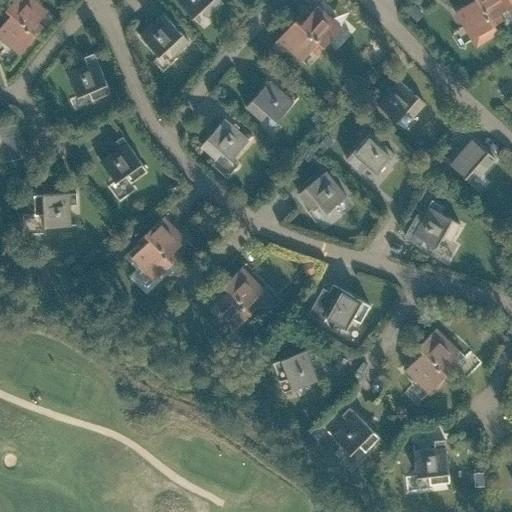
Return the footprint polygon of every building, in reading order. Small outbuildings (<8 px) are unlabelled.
[(36,0),(13,0),(6,8),(36,34),(43,26),(38,21),(48,10),(36,0)] [(221,0),(177,0),(193,17),(202,9),(208,16),(223,2),(221,0)] [(494,25),(478,0),(465,0),(468,3),(455,11),(477,45),(498,31),(494,25)] [(511,0),(478,0),(494,25),(503,19),(499,13),(511,5),(511,4),(511,0)] [(418,4),(407,12),(412,19),(424,11),(422,7),(421,8),(418,4)] [(302,11),(295,19),(324,46),(342,26),(317,5),(307,16),(302,11)] [(36,34),(6,8),(0,15),(0,16),(5,21),(0,26),(0,36),(20,54),(36,34)] [(165,14),(141,37),(159,56),(168,47),(174,54),(189,40),(165,14)] [(324,46),(295,19),(278,39),(302,60),(312,49),(317,54),(324,46)] [(87,63),(67,71),(78,96),(89,91),(92,99),(111,92),(95,52),(84,56),(87,63)] [(351,77),(342,87),(348,93),(357,83),(351,77)] [(399,79),(377,103),(397,120),(405,111),(412,117),(426,102),(399,79)] [(270,80),(246,106),(262,120),(268,113),(277,121),(294,101),(270,80)] [(359,91),(353,98),(361,105),(367,98),(359,91)] [(225,118),(201,145),(217,158),(223,151),(232,159),(249,139),(225,118)] [(0,160),(4,159),(5,160),(22,156),(18,139),(14,140),(13,135),(19,134),(17,122),(0,126),(0,160)] [(369,132),(346,158),(361,171),(367,165),(376,172),(394,153),(369,132)] [(328,134),(318,145),(324,150),(334,139),(328,134)] [(468,134),(446,159),(466,176),(474,167),(481,173),(495,157),(468,134)] [(118,147),(101,160),(116,181),(126,174),(131,182),(148,170),(123,135),(114,141),(118,147)] [(308,146),(302,154),(309,160),(315,152),(308,146)] [(281,157),(272,166),(279,173),(288,164),(281,157)] [(326,170),(299,193),(311,208),(319,202),(326,212),(346,195),(326,170)] [(443,188),(434,181),(429,189),(439,195),(443,188)] [(77,192),(34,194),(35,214),(44,214),(44,226),(71,225),(70,203),(77,203),(77,192)] [(430,205),(421,219),(416,216),(405,235),(420,244),(423,239),(436,246),(442,236),(450,240),(460,223),(430,205)] [(164,215),(145,233),(173,262),(181,254),(176,249),(187,239),(164,215)] [(112,219),(105,224),(112,234),(119,228),(112,219)] [(132,220),(124,228),(132,236),(140,228),(132,220)] [(173,262),(145,233),(138,241),(143,246),(132,256),(154,280),(173,262)] [(307,275),(316,272),(312,261),(303,264),(307,275)] [(224,284),(251,312),(259,305),(254,300),(265,289),(242,266),(224,284)] [(333,283),(329,291),(324,288),(310,313),(323,320),(325,316),(347,328),(353,317),(361,322),(371,304),(333,283)] [(251,312),(224,284),(216,291),(221,296),(210,307),(233,330),(251,312)] [(171,303),(164,311),(169,316),(177,308),(171,303)] [(436,327),(418,345),(446,373),(454,366),(449,361),(459,350),(436,327)] [(446,373),(418,345),(411,353),(416,358),(405,369),(428,392),(446,373)] [(313,347),(273,361),(280,381),(288,377),(292,389),(317,380),(310,359),(317,357),(313,347)] [(340,355),(335,366),(342,370),(348,358),(340,355)] [(347,419),(332,434),(350,453),(359,444),(365,451),(380,436),(349,406),(342,414),(347,419)] [(435,447),(414,449),(417,476),(429,474),(430,483),(450,481),(445,439),(434,440),(435,447)]
